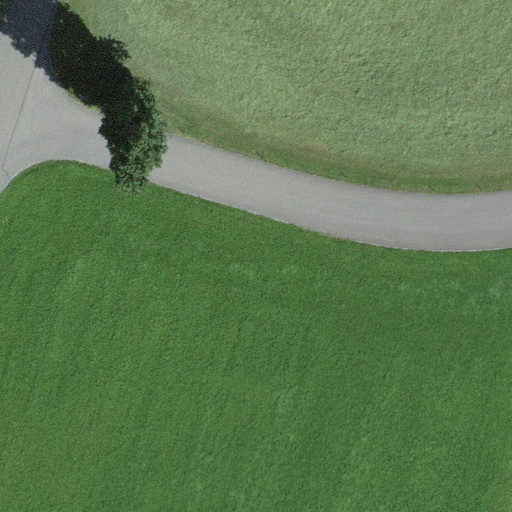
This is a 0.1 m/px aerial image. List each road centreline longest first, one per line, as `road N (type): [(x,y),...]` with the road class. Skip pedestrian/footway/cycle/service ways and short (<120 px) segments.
road 1 (unclassified): [(2,123),(370,215),(485,227),(511,221)]
road 2 (unclassified): [(2,123),(46,0)]
